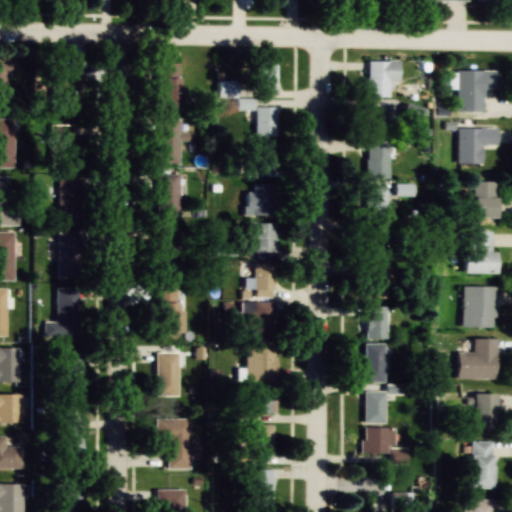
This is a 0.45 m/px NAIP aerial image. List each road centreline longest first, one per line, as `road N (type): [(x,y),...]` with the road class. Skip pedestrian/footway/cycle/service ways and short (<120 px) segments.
road 1 (residential): [(511,42),(0,33)]
road 2 (residential): [(113,511),(100,35)]
road 3 (residential): [(319,511),(321,38)]
